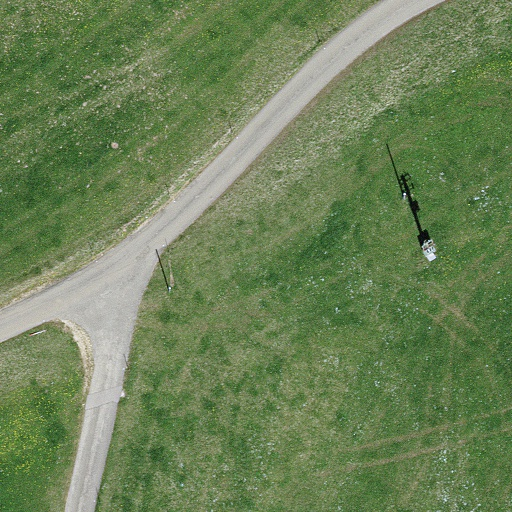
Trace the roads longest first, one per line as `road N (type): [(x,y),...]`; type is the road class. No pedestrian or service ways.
road 1 (track): [(511,15),(317,63),(111,274),(0,323)]
road 2 (unclassified): [(111,274),(108,386),(79,511)]
